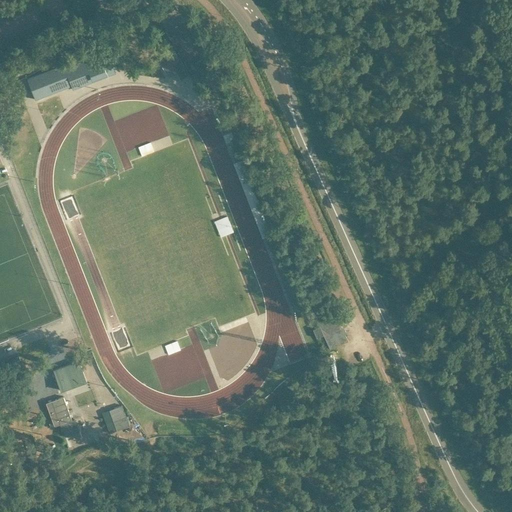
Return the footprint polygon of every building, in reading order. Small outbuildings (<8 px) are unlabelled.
[(171,0),(168,0),(165,2),(155,9),(160,17),(166,28),(167,30),(184,20),(183,18),(171,0)] [(72,89),(93,81),(92,79),(106,74),(107,76),(115,72),(114,69),(121,66),(117,54),(113,45),(27,78),(30,88),(35,99),(71,85),(72,89)] [(189,74),(172,47),(164,51),(169,58),(161,63),(169,77),(177,72),(181,79),(189,74)] [(194,83),(210,74),(205,66),(190,76),(194,83)] [(220,236),(233,232),(228,216),(214,220),(220,236)] [(316,337),(323,334),(330,349),(348,341),(345,334),(346,332),(344,328),(342,327),(335,313),(317,321),(319,325),(312,328),(316,337)] [(171,352),(182,348),(179,340),(168,344),(171,352)] [(17,353),(2,359),(6,366),(9,372),(20,367),(17,362),(20,360),(17,353)] [(53,370),(60,390),(86,381),(79,360),(53,370)] [(63,396),(45,402),(54,426),(55,425),(60,424),(72,419),(63,396)] [(121,428),(129,426),(121,405),(114,408),(121,428)] [(76,432),(72,419),(60,424),(65,436),(76,432)]
